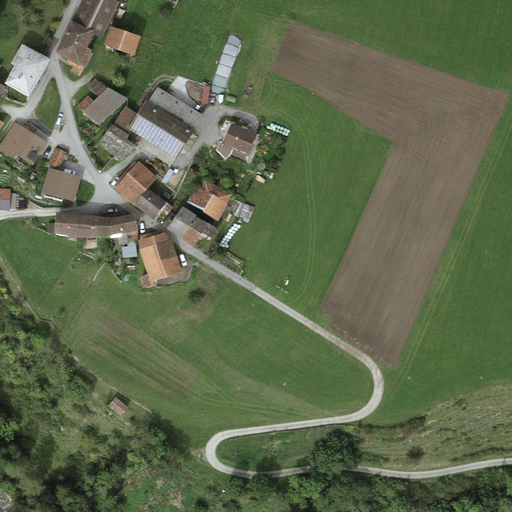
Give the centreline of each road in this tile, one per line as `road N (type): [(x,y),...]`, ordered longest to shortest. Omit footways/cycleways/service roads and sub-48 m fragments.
road 1 (track): [(511,461),(416,475),(334,467),(251,475),(217,465),(217,437),(352,417),(371,407),(379,388),(367,361),(197,254)]
road 2 (residential): [(73,0),(52,52),(83,155),(107,191),(197,254)]
